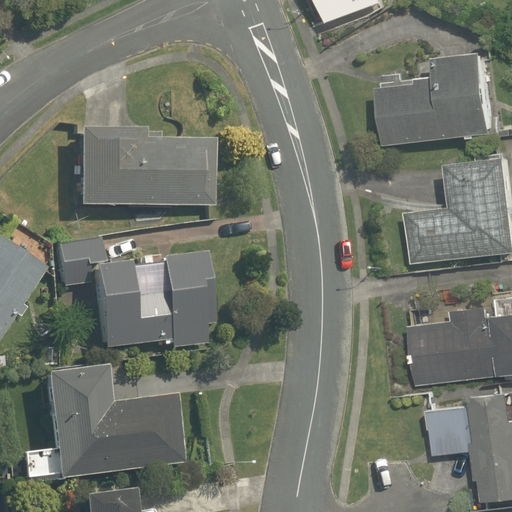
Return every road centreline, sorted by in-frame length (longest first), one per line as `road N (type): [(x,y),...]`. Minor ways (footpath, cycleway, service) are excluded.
road 1 (tertiary): [(294,511),(318,323),(314,221),(301,146),(240,0)]
road 2 (residential): [(0,112),(105,38),(216,0)]
